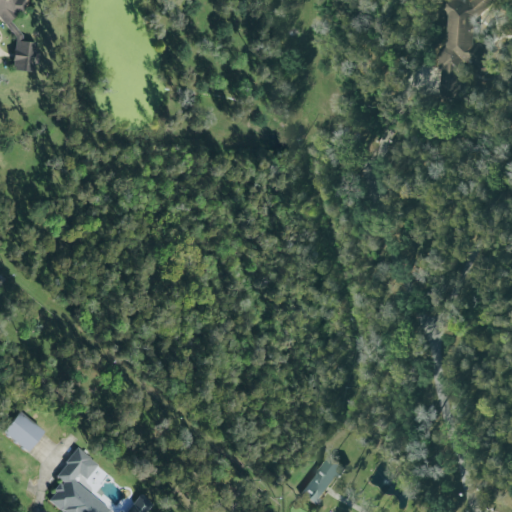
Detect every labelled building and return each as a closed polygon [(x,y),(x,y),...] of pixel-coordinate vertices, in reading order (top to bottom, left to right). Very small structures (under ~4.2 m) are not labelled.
[(0,0),(0,16),(5,17),(13,53),(12,71),(35,73),(36,51),(34,43),(21,42),(18,30),(13,30),(11,18),(23,15),(24,0),(0,0)] [(465,0),(444,0),(444,11),(450,18),(447,44),(443,47),(438,94),(441,98),(459,100),(463,63),(472,64),(483,78),(492,71),(486,63),(493,59),(483,46),(473,45),(476,19),(496,3),(495,0),(477,0),(477,1),(465,0)] [(27,452),(42,431),(16,412),(1,433),(27,452)] [(77,448),(91,459),(74,480),(109,511),(62,511),(49,501),(56,492),(54,491),(60,484),(62,486),(64,484),(57,477),(67,465),(65,463),(77,448)] [(314,506),(344,470),(329,457),(299,493),(314,506)] [(146,511),(153,505),(140,495),(125,511),(146,511)]
